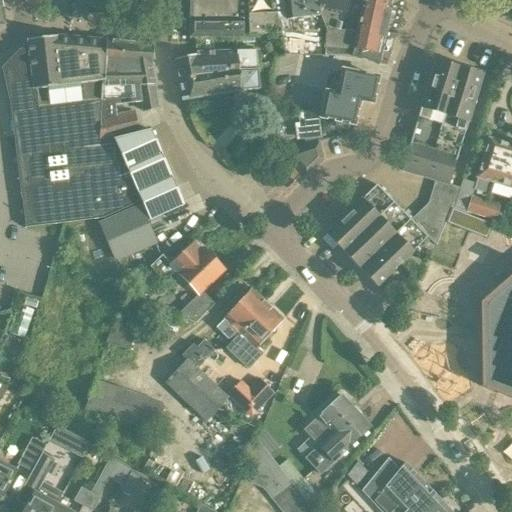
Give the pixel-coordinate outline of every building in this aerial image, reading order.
[(191,0),(190,21),(221,21),(221,20),(242,19),(248,19),(248,15),(246,0),(191,0)] [(246,0),(248,15),(277,14),(274,0),(246,0)] [(275,0),(277,14),(280,35),(285,55),(321,55),(321,32),(316,0),(275,0)] [(339,32),(347,3),(348,0),(316,0),(321,32),(325,32),(324,55),(342,56),(342,55),(351,55),(356,33),(339,32)] [(351,55),(351,57),(380,64),(385,66),(386,66),(396,35),(385,32),(391,0),(363,0),(356,33),(351,55)] [(248,19),(242,19),(242,24),(243,36),(254,36),(280,35),(277,14),(248,15),(248,19)] [(221,21),(190,21),(190,38),(242,38),(243,36),(242,24),(242,19),(221,20),(221,21)] [(57,37),(27,41),(29,57),(6,69),(21,199),(26,228),(103,219),(143,201),(141,198),(174,183),(150,131),(137,134),(99,143),(102,99),(103,83),(105,83),(108,42),(57,37)] [(123,43),(108,42),(105,83),(103,83),(102,99),(121,98),(123,43)] [(102,99),(99,143),(137,134),(133,112),(116,116),(115,106),(141,102),(143,112),(158,109),(151,65),(151,46),(123,43),(121,98),(102,99)] [(239,72),(258,70),(257,51),(197,53),(197,56),(174,60),(178,77),(195,74),(196,71),(223,67),(228,68),(229,72),(235,71),(235,66),(238,66),(239,72)] [(438,134),(458,69),(435,62),(415,126),(438,134)] [(195,74),(178,77),(182,100),(205,96),(241,91),(259,90),(258,70),(239,72),(238,66),(235,66),(235,71),(229,72),(228,68),(223,67),(196,71),(195,74)] [(458,69),(438,134),(462,141),(482,76),(458,69)] [(343,70),(338,94),(327,92),(321,118),(355,124),(360,100),(373,103),(378,77),(343,70)] [(321,141),(317,110),(297,113),(299,124),(302,124),(304,143),(321,141)] [(438,134),(415,126),(402,171),(435,181),(449,186),(462,141),(438,134)] [(477,179),(475,186),(473,191),(489,196),(493,184),(511,189),(511,144),(510,147),(488,140),(476,179),(477,179)] [(294,149),(315,169),(324,161),(319,141),(294,149)] [(315,169),(294,149),(281,153),(305,178),(315,169)] [(275,177),(282,183),(288,189),(298,178),(286,166),(275,177)] [(449,186),(435,181),(431,194),(456,201),(460,189),(449,186)] [(460,189),(456,201),(454,209),(466,214),(471,198),(473,191),(475,186),(462,182),(460,189)] [(342,252),(393,203),(376,185),(326,235),(342,252)] [(456,201),(431,194),(428,204),(444,222),(450,207),(454,209),(456,201)] [(489,203),(471,198),(466,214),(483,220),(489,203)] [(393,203),(342,252),(359,269),(411,220),(393,203)] [(428,204),(419,212),(440,233),(444,222),(428,204)] [(100,225),(117,262),(155,245),(138,208),(100,225)] [(452,209),(446,224),(486,240),(492,226),(452,209)] [(419,212),(411,220),(427,238),(435,246),(440,233),(419,212)] [(427,238),(411,220),(359,269),(377,287),(427,238)] [(201,292),(224,270),(204,250),(202,252),(193,243),(171,265),(162,256),(149,268),(164,283),(176,271),(199,294),(175,317),(196,322),(213,305),(201,292)] [(511,276),(479,307),(480,389),(511,400),(511,276)] [(232,343),(267,305),(251,290),(224,320),(216,328),(232,343)] [(28,297),(25,306),(38,309),(40,300),(28,297)] [(232,346),(228,351),(248,370),(262,355),(255,349),(283,320),(267,305),(232,343),(234,345),(232,346)] [(24,310),(18,333),(26,335),(32,312),(24,310)] [(181,321),(153,312),(150,321),(178,331),(181,321)] [(106,344),(129,351),(134,335),(111,328),(106,344)] [(193,345),(182,357),(186,361),(196,370),(197,369),(206,359),(214,351),(204,341),(197,348),(193,345)] [(186,361),(165,384),(206,422),(228,399),(186,361)] [(0,400),(8,385),(0,381),(0,400)] [(85,411),(153,434),(163,404),(95,381),(85,411)] [(243,382),(230,397),(252,418),(275,393),(261,381),(253,390),(243,382)] [(340,396),(309,425),(303,431),(310,438),(296,451),(304,459),(356,412),(340,396)] [(305,458),(304,459),(314,470),(326,459),(331,465),(347,449),(370,428),(356,412),(305,458)] [(48,441),(61,448),(68,434),(56,427),(48,441)] [(32,472),(41,455),(46,446),(32,439),(18,465),(32,472)] [(266,452),(257,440),(240,480),(251,485),(252,484),(266,452)] [(252,484),(251,485),(262,489),(283,473),(278,468),(266,452),(252,484)] [(75,454),(59,488),(63,490),(80,456),(75,454)] [(51,511),(55,505),(57,506),(63,494),(41,482),(53,461),(41,455),(32,472),(21,493),(31,498),(23,511),(51,511)] [(80,511),(92,511),(99,499),(97,498),(107,479),(121,487),(129,472),(109,460),(95,485),(94,485),(82,506),(83,507),(80,511)] [(283,473),(291,484),(294,487),(303,479),(288,460),(278,468),(283,473)] [(388,460),(360,494),(372,506),(374,503),(383,511),(430,511),(440,502),(405,465),(399,472),(388,460)] [(0,496),(1,498),(15,471),(0,462),(0,496)] [(358,463),(347,477),(356,486),(367,473),(358,463)] [(131,472),(130,472),(126,480),(134,485),(138,477),(131,472)] [(291,484),(283,473),(262,489),(263,490),(271,500),(291,484)] [(299,493),(307,503),(313,511),(321,505),(312,494),(314,492),(303,479),(294,487),(299,493)] [(82,506),(94,485),(89,482),(85,491),(81,489),(74,502),(82,506)] [(291,484),(271,500),(278,509),(299,493),(294,487),(291,484)] [(299,493),(278,509),(280,511),(295,511),(307,503),(299,493)] [(448,511),(440,502),(430,511),(448,511)] [(307,503),(295,511),(313,511),(307,503)]
